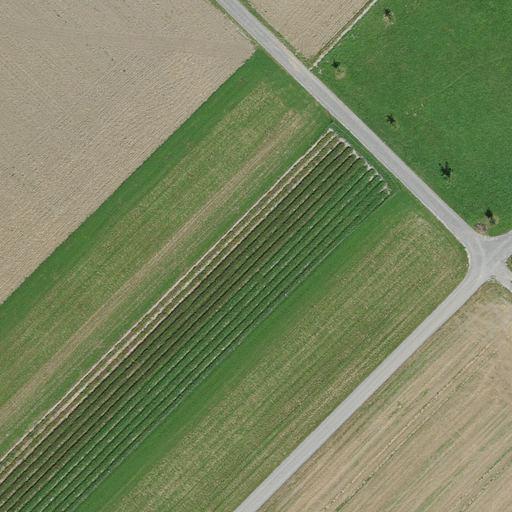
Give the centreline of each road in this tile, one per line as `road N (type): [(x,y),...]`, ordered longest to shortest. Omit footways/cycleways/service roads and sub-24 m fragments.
road 1 (track): [(493,245),(235,511)]
road 2 (track): [(240,0),(493,245)]
